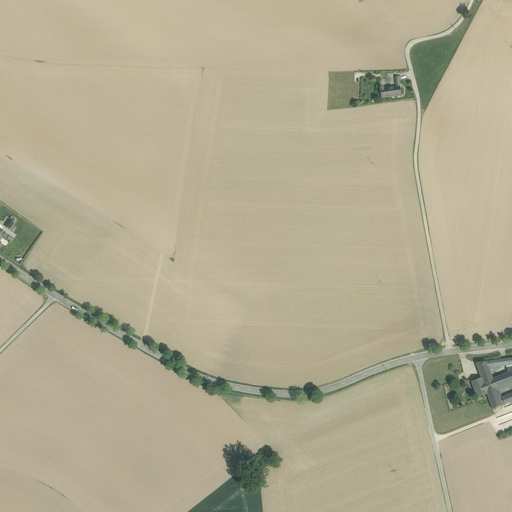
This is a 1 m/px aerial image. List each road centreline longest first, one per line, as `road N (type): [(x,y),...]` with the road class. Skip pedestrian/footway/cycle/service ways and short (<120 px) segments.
road 1 (secondary): [(418,356),(308,393),(216,383),(54,295)]
road 2 (unclassified): [(473,0),(447,33),(409,44),(408,55),(418,104),(414,157),(448,351)]
road 3 (unclassified): [(418,356),(449,511)]
